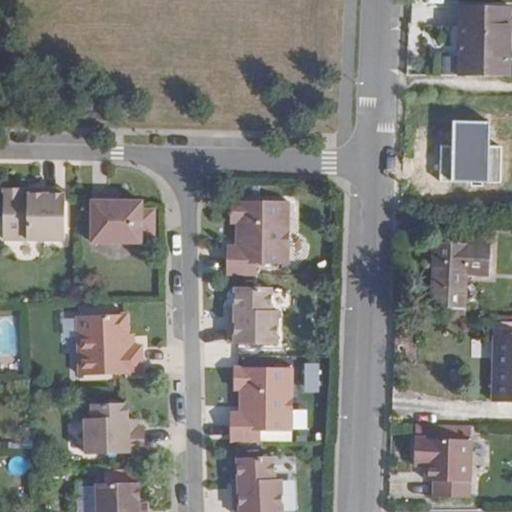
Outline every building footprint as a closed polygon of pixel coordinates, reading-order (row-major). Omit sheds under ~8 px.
[(511,76),(511,5),(459,5),(459,76),(511,76)] [(22,189),(3,189),(3,239),(64,240),(65,190),(33,189),(33,194),(22,194),(22,189)] [(108,194),(92,194),(92,243),(141,243),(141,234),(154,234),(154,209),(142,210),(142,201),(120,201),(108,201),(108,194)] [(227,274),(256,274),(256,264),(288,264),(289,201),(231,201),(231,223),(237,223),(237,240),(240,240),(240,247),(237,247),(227,246),(227,274)] [(492,274),(493,243),(437,241),(434,306),(446,306),(465,307),(467,307),(469,273),(492,274)] [(271,287),(235,287),(235,307),(235,315),(229,315),(229,344),(277,344),(278,311),(271,311),(271,287)] [(446,306),(446,319),(465,319),(465,307),(446,306)] [(127,314),(78,316),(80,375),(142,373),(141,347),(134,347),(130,347),(130,334),(128,334),(127,314)] [(511,396),(511,319),(496,319),(496,331),(494,396),(511,396)] [(231,441),(260,441),(260,431),(292,431),(292,368),(235,368),(235,389),(240,389),(240,407),(244,407),(244,413),(240,413),(232,413),(231,441)] [(92,404),(92,418),(85,419),(86,454),(144,452),(143,426),(137,426),(128,427),(128,419),(128,403),(92,404)] [(472,428),(416,426),(416,437),(471,439),(472,428)] [(435,496),(470,498),(471,439),(416,437),(415,458),(428,458),(428,465),(428,479),(436,480),(435,496)] [(6,456),(7,474),(27,474),(27,455),(6,456)] [(274,456),(237,458),(238,478),(238,487),(233,487),(233,511),(282,511),(281,479),(275,480),(274,456)] [(138,483),(96,484),(97,511),(139,511),(139,504),(139,503),(138,483)]
